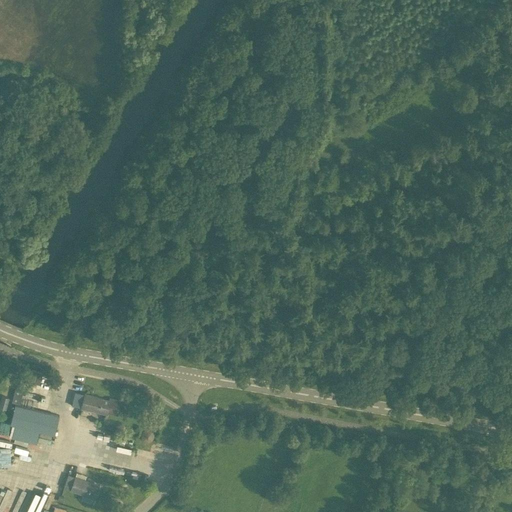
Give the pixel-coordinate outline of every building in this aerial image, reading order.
[(39,384),(42,372),(25,368),(22,379),(39,384)] [(23,400),(25,389),(17,387),(14,398),(23,400)] [(80,392),(79,391),(73,410),(75,411),(76,406),(82,407),(107,413),(107,412),(117,414),(120,401),(110,398),(109,401),(102,399),(102,398),(85,394),(85,395),(79,394),(80,392)] [(1,395),(0,400),(0,407),(6,409),(9,397),(1,395)] [(15,425),(55,435),(59,415),(15,404),(10,423),(15,425)] [(154,436),(154,435),(154,434),(153,433),(153,432),(152,431),(151,431),(151,430),(150,430),(149,429),(148,429),(147,429),(146,429),(145,429),(144,430),(143,430),(143,431),(142,431),(142,432),(141,433),(141,434),(141,435),(141,436),(141,437),(141,438),(142,439),(142,440),(143,440),(143,441),(144,441),(144,442),(145,442),(146,442),(147,442),(148,442),(149,442),(150,442),(151,441),(152,440),(153,439),(153,438),(154,437),(154,436)] [(0,467),(12,467),(11,449),(0,449),(0,467)] [(71,489),(75,477),(68,474),(64,487),(71,489)] [(81,478),(75,476),(75,477),(71,489),(71,490),(95,498),(99,486),(80,479),(81,478)] [(51,490),(43,511),(49,511),(57,492),(51,490)]
